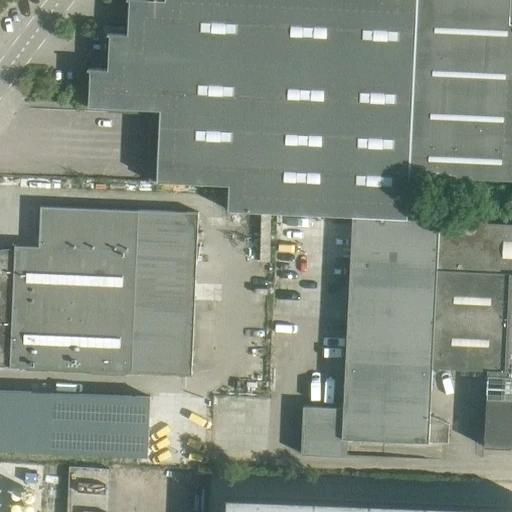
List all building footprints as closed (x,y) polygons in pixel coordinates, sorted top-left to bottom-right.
[(88,68),(88,70),(90,70),(89,106),(153,109),(150,181),(170,182),(176,182),(175,211),(185,211),(186,182),(230,184),(229,195),(228,210),(353,216),(353,215),(408,218),(410,174),(500,179),(511,179),(511,0),(129,0),(128,34),(108,33),(108,35),(110,35),(109,69),(88,68)] [(0,365),(36,367),(192,374),(199,212),(185,211),(175,211),(139,209),(139,210),(42,206),(40,246),(16,245),(16,249),(0,263),(0,365)] [(304,405),(302,454),(348,456),(349,438),(450,442),(449,422),(431,412),(433,367),(489,369),(488,377),(511,378),(511,223),(353,216),(344,407),(304,405)] [(511,378),(488,377),(485,446),(511,448),(511,447),(511,378)] [(0,455),(149,462),(152,400),(0,396),(0,455)]
